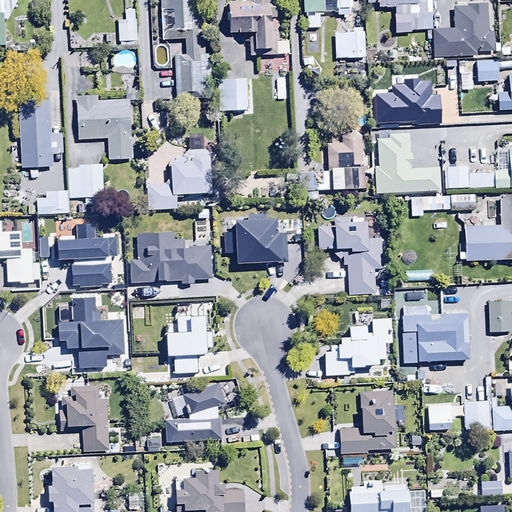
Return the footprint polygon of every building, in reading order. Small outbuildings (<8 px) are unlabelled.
[(0,0),(0,50),(4,50),(2,22),(17,21),(15,0),(0,0)] [(203,0),(158,0),(160,41),(185,41),(185,57),(173,58),(174,102),(211,101),(210,56),(204,56),(203,0)] [(248,0),(249,3),(227,4),(229,36),(252,35),(253,55),(270,54),(271,58),(288,57),(287,44),(277,44),(274,5),(270,5),(269,0),(248,0)] [(301,0),(302,15),(332,14),(332,16),(336,16),(336,19),(341,18),(341,21),(347,21),(347,17),(349,17),(348,0),(301,0)] [(364,0),(364,7),(376,7),(376,10),(394,10),(394,36),(410,36),(410,32),(430,32),(430,4),(417,4),(417,0),(364,0)] [(431,32),(432,59),(476,58),(476,55),(494,55),(494,34),(488,34),(487,6),(465,7),(465,9),(452,9),(453,32),(431,32)] [(124,21),(116,22),(117,43),(137,43),(136,12),(124,13),(124,21)] [(318,18),(306,19),(307,31),(319,30),(318,18)] [(351,35),(333,36),(335,73),(354,72),(354,74),(365,74),(363,30),(351,31),(351,35)] [(497,62),(476,63),(476,84),(497,83),(497,62)] [(471,75),(460,75),(461,93),(471,92),(471,75)] [(511,76),(507,76),(508,86),(492,86),(492,96),(496,95),(496,113),(511,112),(511,76)] [(390,97),(374,97),(375,126),(413,125),(413,127),(439,126),(438,98),(430,98),(429,84),(420,84),(420,81),(402,81),(402,87),(390,88),(390,97)] [(246,82),(215,83),(216,113),(247,112),(246,82)] [(98,98),(75,99),(77,143),(106,142),(107,164),(131,163),(129,102),(98,104),(98,98)] [(47,113),(17,115),(19,172),(49,170),(47,113)] [(330,174),(330,193),(363,193),(362,140),(355,132),(345,132),(339,140),(340,146),(326,146),(326,174),(330,174)] [(209,153),(201,153),(201,136),(187,136),(187,153),(185,153),(182,159),(173,160),(168,167),(168,185),(145,185),(145,212),(177,211),(176,199),(210,199),(209,153)] [(501,173),(494,174),(495,191),(511,190),(511,150),(495,152),(496,168),(501,168),(501,173)] [(102,169),(67,171),(68,193),(44,194),(44,201),(36,201),(36,218),(68,216),(67,200),(103,199),(102,169)] [(446,170),(446,191),(492,190),(492,176),(467,176),(467,170),(446,170)] [(330,174),(326,174),(299,174),(299,205),(317,205),(317,193),(330,193),(330,174)] [(472,197),(409,199),(410,219),(421,219),(421,213),(473,211),(472,197)] [(464,262),(464,263),(511,262),(511,199),(499,200),(499,229),(462,230),(463,255),(458,255),(458,262),(464,262)] [(331,229),(316,229),(317,254),(334,253),(332,256),(339,263),(342,263),(342,269),(346,269),(347,298),(374,297),(373,272),(380,272),(379,241),(366,241),(365,221),(331,222),(331,229)] [(0,262),(5,262),(5,286),(30,287),(30,282),(38,281),(38,266),(32,266),(31,251),(20,251),(19,235),(0,236),(0,225),(0,224),(0,262)] [(173,234),(135,235),(136,261),(129,261),(129,286),(180,285),(180,287),(192,287),(192,283),(211,282),(210,250),(183,251),(183,241),(173,241),(173,234)] [(510,303),(487,304),(488,336),(511,335),(510,303)] [(466,317),(400,320),(402,365),(467,363),(466,317)] [(196,376),(195,359),(204,358),(204,352),(209,352),(209,337),(203,337),(203,319),(175,320),(175,337),(164,337),(164,361),(173,361),(173,376),(196,376)] [(363,330),(347,330),(347,342),(337,342),(337,348),(329,348),(329,355),(322,355),(322,377),(353,377),(353,371),(362,371),(362,369),(376,369),(376,363),(384,363),(384,345),(389,345),(389,323),(370,323),(370,336),(363,336),(363,330)] [(511,386),(509,387),(509,409),(490,410),(491,432),(511,431),(511,386)] [(187,422),(164,422),(165,446),(219,444),(218,410),(224,408),(217,387),(203,391),(202,388),(191,391),(192,396),(182,399),(187,418),(187,422)] [(59,434),(81,433),(82,455),(107,454),(105,402),(102,402),(102,393),(96,394),(96,389),(69,391),(69,399),(59,400),(60,407),(64,407),(64,412),(58,412),(59,434)] [(391,393),(357,394),(359,431),(337,432),(338,456),(395,453),(394,425),(402,425),(401,408),(391,409),(391,393)] [(487,404),(463,404),(463,433),(487,433),(487,404)] [(450,408),(426,409),(427,434),(452,433),(450,408)] [(159,441),(145,441),(145,450),(159,450),(159,441)] [(91,511),(90,474),(76,475),(75,470),(50,471),(51,490),(46,490),(47,505),(50,505),(50,511),(91,511)] [(192,482),(174,482),(174,511),(242,511),(242,491),(223,491),(222,487),(217,487),(216,475),(192,476),(192,482)] [(499,484),(479,484),(480,500),(500,499),(499,484)] [(406,511),(406,489),(347,489),(347,511),(406,511)]
